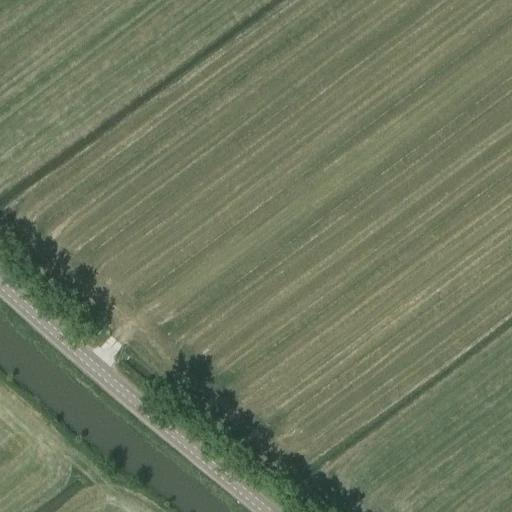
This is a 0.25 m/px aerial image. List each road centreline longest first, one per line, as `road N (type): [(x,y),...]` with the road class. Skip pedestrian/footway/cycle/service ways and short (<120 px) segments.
road 1 (tertiary): [(268,511),(0,282)]
road 2 (track): [(0,393),(99,483),(151,511)]
